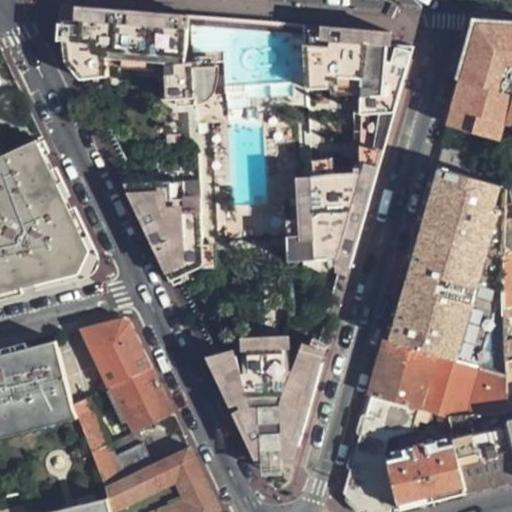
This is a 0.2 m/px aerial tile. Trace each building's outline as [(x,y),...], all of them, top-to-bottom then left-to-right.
[(355,88),(353,168),(334,169),(312,171),(314,199),(315,214),(300,215),(301,231),(302,256),(335,254),(335,261),(349,264),(413,47),(393,45),(394,31),(62,4),(60,38),(63,38),(67,56),(82,74),(110,74),(110,58),(167,63),(168,98),(179,98),(179,104),(198,103),(197,100),(196,62),(220,61),(225,61),(226,88),(230,88),(238,87),(295,85),(295,90),(355,88)] [(511,84),(511,26),(477,24),(475,32),(461,81),(511,84)] [(196,62),(197,100),(210,96),(216,90),(221,71),(220,61),(196,62)] [(511,84),(461,81),(454,104),(465,107),(458,129),(482,136),(504,142),(505,142),(511,140),(511,84)] [(465,107),(454,104),(448,126),(458,129),(465,107)] [(511,148),(511,140),(505,142),(504,142),(482,136),(480,143),(505,150),(511,148)] [(0,173),(42,154),(34,138),(4,151),(0,152),(0,173)] [(442,148),(437,166),(468,175),(473,156),(442,148)] [(0,291),(78,272),(89,249),(42,154),(0,173),(0,291)] [(312,171),(334,169),(333,158),(312,159),(312,171)] [(437,166),(418,231),(485,249),(503,254),(503,253),(507,186),(503,185),(468,175),(437,166)] [(202,180),(128,183),(174,280),(183,277),(181,272),(204,262),(204,239),(202,180)] [(511,184),(507,186),(503,253),(511,250),(511,184)] [(315,214),(314,199),(300,200),(300,215),(315,214)] [(301,231),(300,215),(290,216),(291,232),(301,231)] [(301,231),(291,232),(292,256),(302,256),(301,231)] [(403,286),(505,315),(505,306),(503,254),(485,249),(418,231),(403,286)] [(215,239),(204,239),(204,262),(204,268),(216,267),(215,239)] [(511,250),(503,253),(503,254),(505,306),(511,304),(511,250)] [(113,384),(152,366),(131,321),(121,316),(79,328),(107,387),(113,384)] [(305,348),(321,356),(328,342),(313,335),(305,348)] [(212,363),(250,443),(260,443),(281,442),(297,441),(323,357),(321,356),(305,348),(303,347),(296,362),(285,362),(284,338),(249,339),(250,360),(238,361),(218,363),(212,363)] [(76,401),(55,340),(0,354),(0,427),(10,424),(13,434),(48,425),(45,415),(78,406),(76,401)] [(372,397),(420,411),(430,414),(448,418),(507,412),(508,410),(506,374),(435,353),(388,340),(372,397)] [(218,363),(238,361),(236,347),(217,349),(218,363)] [(174,412),(152,366),(113,384),(134,430),(174,412)] [(94,449),(110,442),(92,394),(76,401),(78,406),(82,416),(94,449)] [(420,411),(372,397),(345,493),(362,511),(386,511),(399,509),(389,462),(390,460),(390,456),(387,455),(393,438),(414,433),(420,411)] [(45,415),(48,425),(82,416),(78,406),(45,415)] [(430,414),(420,411),(414,433),(425,431),(430,414)] [(448,418),(452,434),(453,439),(454,444),(465,492),(511,480),(511,430),(511,426),(507,412),(448,418)] [(0,427),(0,437),(13,434),(10,424),(0,427)] [(465,492),(454,444),(453,439),(452,434),(437,437),(437,442),(406,449),(407,456),(390,460),(389,462),(399,509),(465,492)] [(141,443),(115,454),(110,442),(94,449),(103,483),(150,461),(141,443)] [(281,442),(260,443),(262,470),(282,468),(281,442)] [(107,498),(109,508),(175,478),(187,503),(212,492),(199,466),(188,443),(150,461),(103,483),(107,498)] [(220,511),(212,492),(187,503),(166,511),(165,511),(220,511)] [(110,511),(109,508),(107,498),(52,511),(110,511)]
